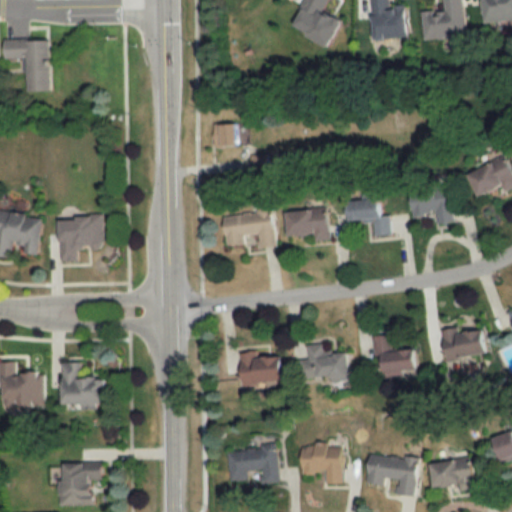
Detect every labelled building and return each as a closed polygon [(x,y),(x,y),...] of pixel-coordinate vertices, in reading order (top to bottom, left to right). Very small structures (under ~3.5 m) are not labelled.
[(408,5),(393,7),(391,0),(373,0),(378,40),(412,36),(408,5)] [(465,0),(446,0),(447,11),(426,13),(428,40),(469,36),(465,0)] [(511,0),(485,0),(487,23),(511,20),(511,0)] [(28,91),(53,91),(53,40),(7,41),(7,59),(28,59),(28,91)] [(217,147),(241,147),(241,125),(217,125),(217,147)] [(472,173),(484,199),(511,186),(511,163),(509,156),(472,173)] [(415,216),(439,214),(439,224),(456,223),(454,185),(413,188),(415,216)] [(392,235),(389,198),(352,202),(354,223),(376,221),(377,236),(392,235)] [(290,211),(292,239),(333,237),(331,209),(290,211)] [(40,256),(45,216),(0,210),(0,256),(15,259),(17,246),(28,248),(27,254),(40,256)] [(279,247),(275,210),(226,215),(229,247),(248,245),(247,236),(259,235),(260,249),(279,247)] [(106,216),(63,216),(63,262),(81,262),(81,250),(106,250),(106,216)] [(444,331),(450,362),(492,353),(488,329),(462,335),(460,328),(444,331)] [(375,337),(377,356),(387,355),(388,379),(407,378),(407,373),(422,372),(420,350),(394,352),(393,336),(375,337)] [(309,346),(311,360),(305,360),(307,380),(335,377),(336,382),(355,380),(352,352),(329,355),(328,344),(309,346)] [(258,359),(258,352),(243,353),(245,385),(288,383),(287,358),(258,359)] [(4,362),(3,407),(45,407),(45,374),(20,374),(20,363),(4,362)] [(65,364),(66,408),(110,408),(110,379),(83,379),(83,363),(65,364)] [(511,461),(511,432),(497,437),(505,464),(511,461)] [(345,485),(345,444),(304,445),(304,472),(327,472),(327,485),(345,485)] [(281,482),(278,446),(229,450),(232,482),(250,481),(249,470),(263,469),(264,484),(281,482)] [(369,484),(386,486),(387,479),(399,480),(398,495),(418,497),(421,459),(371,454),(369,484)] [(478,487),(476,459),(434,463),(437,492),(478,487)] [(97,481),(107,481),(106,465),(69,466),(69,481),(63,481),(63,505),(97,505),(97,481)]
